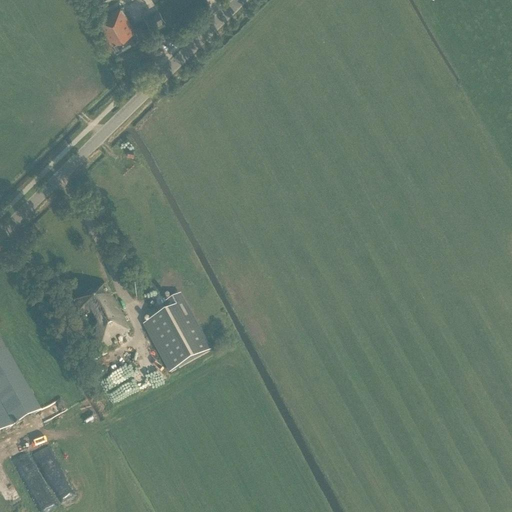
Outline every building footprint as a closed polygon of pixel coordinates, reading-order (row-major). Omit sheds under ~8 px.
[(131,44),(139,39),(121,9),(98,23),(107,38),(101,41),(107,52),(113,48),(116,53),(131,44)] [(160,13),(146,21),(151,30),(165,22),(160,13)] [(123,336),(133,331),(124,314),(122,315),(113,298),(113,297),(107,285),(74,303),(100,351),(124,338),(123,336)] [(212,351),(181,295),(164,304),(168,312),(143,326),(169,374),(212,351)] [(0,338),(0,433),(41,411),(0,338)]
